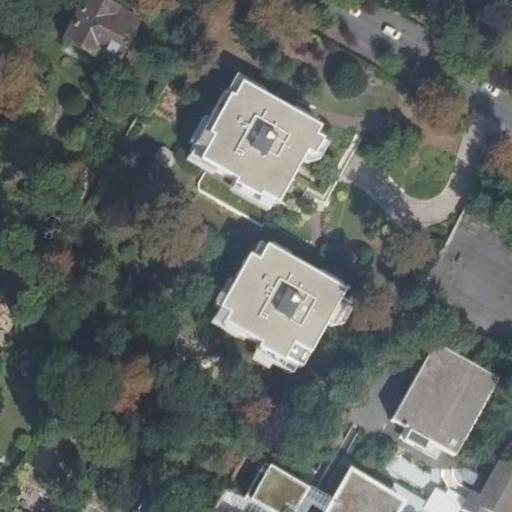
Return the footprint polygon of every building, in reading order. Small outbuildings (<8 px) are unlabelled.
[(85,0),(63,42),(112,68),(136,24),(92,0),(85,0)] [(209,0),(226,9),(230,0),(209,0)] [(257,196),(275,207),(305,155),(313,160),(324,140),(315,135),(320,128),(240,84),(232,100),(223,94),(192,148),(201,153),(196,162),(233,183),(231,186),(255,201),(257,196)] [(493,156),(502,143),(494,139),(487,151),(493,156)] [(479,246),(458,246),(456,300),(470,301),(471,275),(477,275),(479,246)] [(283,363),(299,372),(329,320),(336,324),(347,305),(340,301),(343,294),(264,249),(256,263),(246,258),(216,312),(226,318),(220,328),(257,349),(255,351),(281,367),(283,363)] [(390,424),(453,460),(497,382),(433,347),(390,424)] [(313,476),(257,443),(239,473),(296,506),(313,476)] [(511,511),(511,468),(499,461),(478,496),(470,491),(459,510),(462,511),(511,511)] [(391,511),(396,505),(381,496),(390,484),(366,470),(359,481),(345,473),(321,511),(391,511)] [(421,511),(418,510),(422,504),(390,484),(381,496),(396,505),(391,511),(421,511)]
